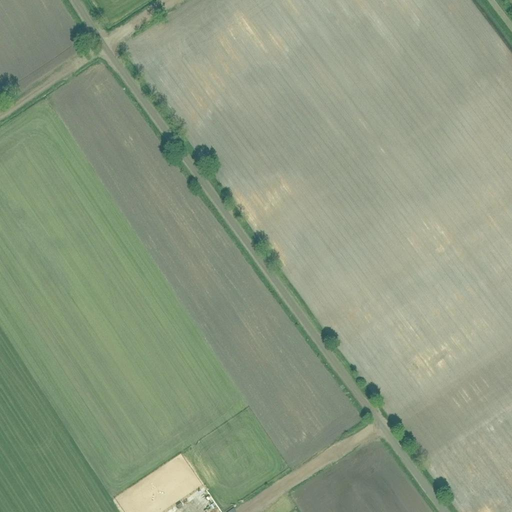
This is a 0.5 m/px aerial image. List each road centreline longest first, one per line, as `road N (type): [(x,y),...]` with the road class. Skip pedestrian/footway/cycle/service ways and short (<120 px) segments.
road 1 (unclassified): [(377,423),(72,0)]
road 2 (track): [(0,114),(172,0)]
road 3 (track): [(242,511),(353,440)]
